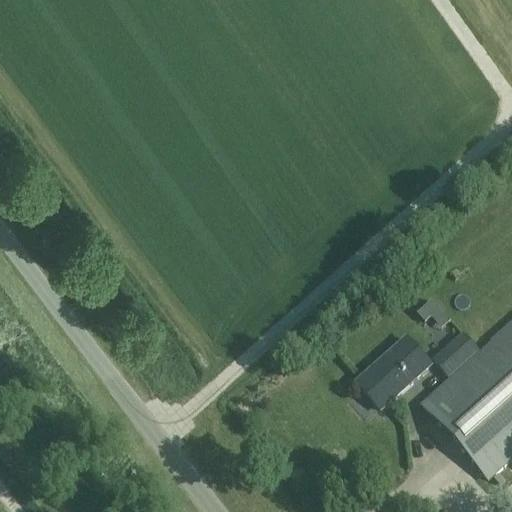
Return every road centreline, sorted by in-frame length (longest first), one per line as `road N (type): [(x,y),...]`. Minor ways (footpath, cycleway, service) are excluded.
road 1 (unknown): [(158,449),(511,125)]
road 2 (unclassified): [(206,511),(0,244)]
